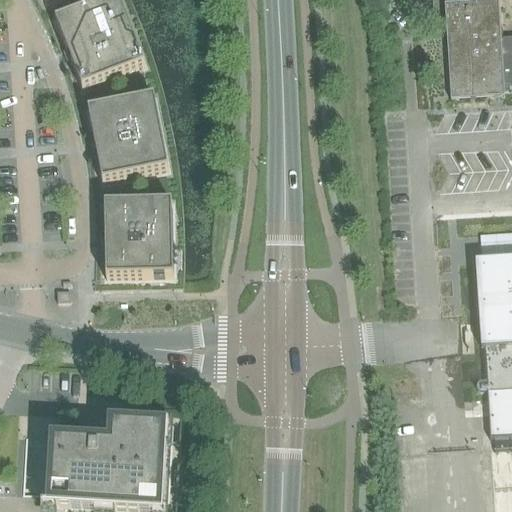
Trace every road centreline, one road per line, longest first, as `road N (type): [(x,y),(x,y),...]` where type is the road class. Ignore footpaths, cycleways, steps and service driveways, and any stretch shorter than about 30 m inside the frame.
road 1 (tertiary): [(286,352),(278,0)]
road 2 (unclassified): [(286,352),(23,334)]
road 3 (tertiary): [(282,511),(286,352)]
road 4 (unclassified): [(443,338),(286,352)]
